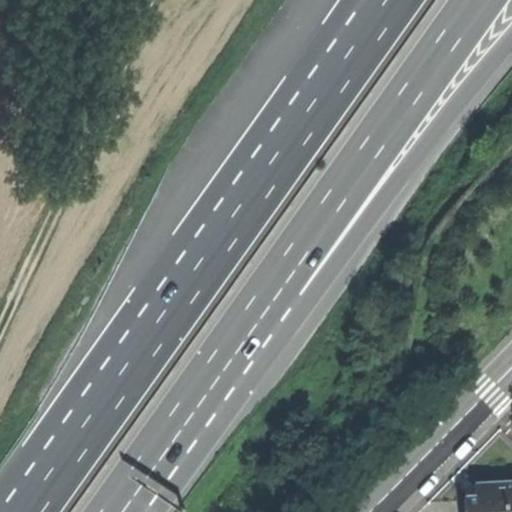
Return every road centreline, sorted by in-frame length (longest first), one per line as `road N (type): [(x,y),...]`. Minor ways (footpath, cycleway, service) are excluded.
road 1 (trunk): [(119,511),(480,0)]
road 2 (trunk): [(390,12),(29,511)]
road 3 (trunk): [(165,511),(511,37)]
road 4 (track): [(148,0),(0,336)]
road 5 (residential): [(511,368),(371,511)]
